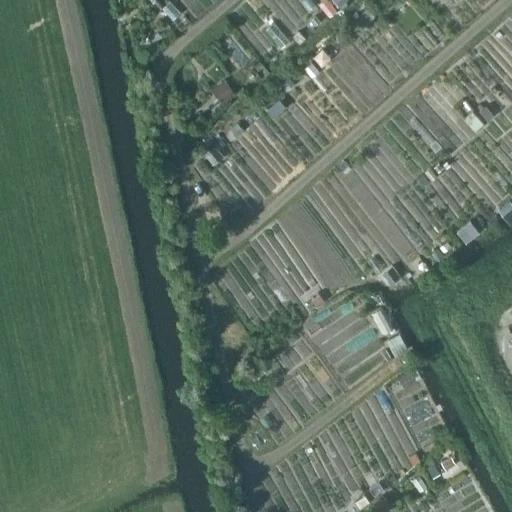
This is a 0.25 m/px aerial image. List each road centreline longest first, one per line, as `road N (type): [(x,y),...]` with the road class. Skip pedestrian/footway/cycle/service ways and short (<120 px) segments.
road 1 (track): [(233,0),(168,57),(160,76),(251,511)]
road 2 (track): [(196,254),(229,243),(507,0)]
road 3 (track): [(390,367),(244,479)]
